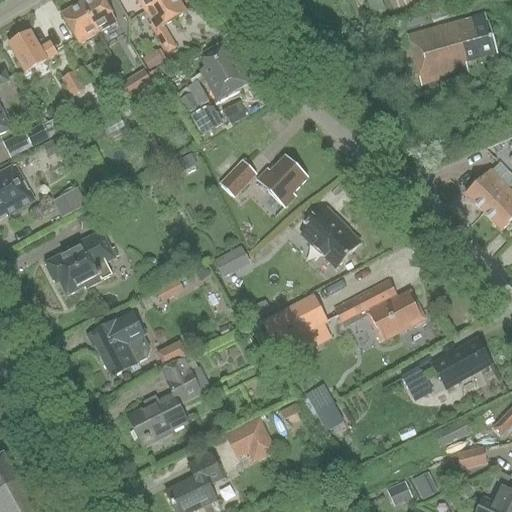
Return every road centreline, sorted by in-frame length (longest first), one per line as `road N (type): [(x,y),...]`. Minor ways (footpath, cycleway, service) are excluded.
road 1 (residential): [(511,298),(412,195),(309,112),(226,0)]
road 2 (tertiary): [(86,511),(0,340)]
